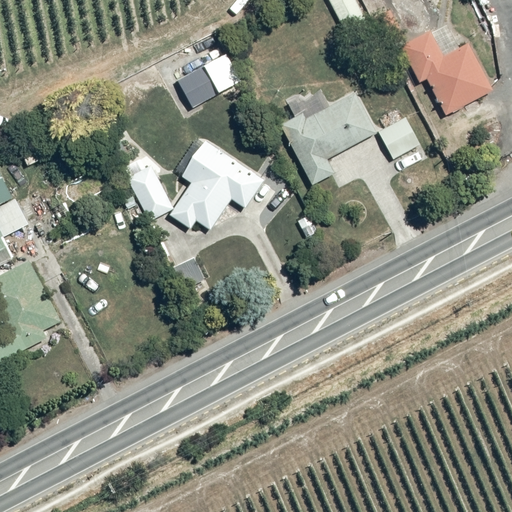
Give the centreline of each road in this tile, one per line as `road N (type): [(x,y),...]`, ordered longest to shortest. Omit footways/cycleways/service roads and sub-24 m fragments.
road 1 (primary): [(0,472),(511,205)]
road 2 (primary): [(511,240),(0,506)]
